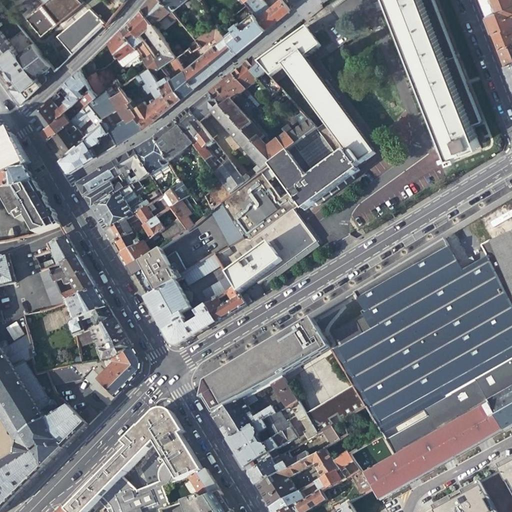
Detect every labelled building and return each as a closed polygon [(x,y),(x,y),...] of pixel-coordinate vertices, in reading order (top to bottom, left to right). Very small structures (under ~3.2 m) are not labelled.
[(29,0),(36,9),(37,10),(26,19),(43,39),(53,29),(84,3),(81,0),(29,0)] [(177,17),(172,11),(163,0),(150,0),(142,9),(155,28),(161,25),(157,20),(165,14),(171,22),(177,17)] [(163,0),(172,11),(185,0),(163,0)] [(247,0),(244,2),(247,5),(253,13),(254,14),(267,30),(291,12),(285,0),(282,0),(269,10),(262,0),(247,0)] [(388,0),(449,157),(450,157),(451,161),(459,158),(457,154),(480,146),(471,125),(480,121),(433,0),(388,0)] [(511,0),(478,0),(481,6),(486,18),(497,14),(511,8),(511,0)] [(511,8),(497,14),(486,18),(493,35),(511,27),(511,8)] [(72,55),(106,26),(90,9),(58,38),(72,55)] [(160,50),(152,55),(162,68),(169,62),(176,57),(155,28),(142,9),(137,15),(129,24),(139,37),(147,32),(160,50)] [(225,36),(239,53),(267,30),(254,14),(253,13),(225,36)] [(21,102),(22,102),(23,103),(39,88),(44,85),(43,84),(38,78),(50,68),(49,67),(29,47),(19,54),(13,47),(5,36),(0,29),(0,27),(2,26),(0,22),(0,64),(4,65),(6,66),(12,75),(14,77),(16,80),(10,90),(21,102)] [(139,37),(129,24),(122,30),(140,55),(149,69),(153,74),(156,72),(162,68),(152,55),(139,37)] [(176,57),(180,64),(189,58),(193,63),(198,59),(196,57),(203,51),(205,53),(208,51),(203,46),(218,34),(223,39),(225,36),(216,24),(195,40),(199,45),(191,51),(189,48),(176,57)] [(511,27),(493,35),(499,50),(511,44),(511,27)] [(282,200),(263,174),(261,175),(254,181),(233,197),(224,204),(245,239),(233,246),(217,256),(228,274),(235,286),(239,292),(248,285),(255,281),(258,284),(264,280),(265,279),(286,265),(284,263),(293,257),(295,259),(317,243),(318,243),(297,214),(296,215),(293,211),(300,206),(303,210),(310,205),(315,202),(321,197),(323,199),(325,199),(326,201),(355,180),(352,176),(359,171),(356,167),(375,154),(305,58),(320,47),(307,28),(295,37),(258,63),(268,73),(271,77),(284,69),(325,125),(319,130),(299,146),(275,165),(272,167),(291,193),(282,200)] [(122,68),(140,55),(122,30),(108,44),(120,59),(118,62),(122,68)] [(139,37),(152,55),(160,50),(147,32),(139,37)] [(218,34),(203,46),(208,51),(223,39),(218,34)] [(193,63),(184,70),(196,87),(239,53),(225,36),(223,39),(208,51),(205,53),(198,59),(193,63)] [(511,63),(511,44),(499,50),(505,66),(511,63)] [(177,75),(170,80),(183,98),(196,87),(184,70),(180,64),(176,57),(169,62),(177,75)] [(261,79),(268,73),(258,63),(254,59),(245,66),(259,82),(274,98),(283,90),(275,82),(269,87),(261,79)] [(248,91),(259,82),(245,66),(234,76),(248,91)] [(66,100),(67,101),(71,106),(80,97),(91,88),(86,78),(81,69),(73,76),(64,84),(73,94),(66,100)] [(121,87),(144,128),(159,117),(174,105),(153,74),(149,69),(121,87)] [(94,72),(86,78),(91,88),(98,96),(107,88),(94,72)] [(159,76),(156,72),(153,74),(174,105),(183,98),(170,80),(167,76),(162,80),(159,75),(159,76)] [(239,98),(248,91),(234,76),(210,95),(275,165),(299,146),(290,135),(270,150),(262,141),(266,138),(233,102),(238,98),(239,98)] [(134,134),(144,128),(121,87),(117,79),(107,88),(98,96),(90,104),(102,118),(119,109),(134,134)] [(98,96),(91,88),(80,97),(86,103),(75,113),(70,107),(42,132),(50,143),(57,152),(62,159),(102,121),(102,118),(90,104),(98,96)] [(37,126),(42,132),(70,107),(71,106),(67,101),(63,105),(58,99),(59,98),(55,94),(50,99),(29,117),(36,124),(37,126)] [(257,169),(261,175),(263,174),(272,167),(275,165),(210,95),(190,111),(212,139),(219,148),(225,143),(216,131),(204,118),(212,112),(238,139),(237,140),(261,165),(257,169)] [(203,147),(212,139),(190,111),(176,123),(186,136),(191,132),(199,142),(194,146),(204,159),(210,155),(204,148),(203,148),(203,147)] [(117,145),(102,121),(62,159),(61,160),(68,171),(73,172),(82,166),(113,148),(117,145)] [(287,132),(290,135),(299,146),(319,130),(311,121),(296,133),(291,128),(287,132)] [(193,145),(186,136),(176,123),(156,138),(170,164),(193,145)] [(151,175),(170,164),(156,138),(144,146),(135,151),(151,175)] [(0,161),(1,162),(2,170),(28,167),(21,155),(15,145),(14,143),(8,139),(0,139),(0,161)] [(114,164),(122,176),(126,183),(129,188),(140,182),(151,175),(135,151),(125,157),(114,164)] [(209,166),(216,174),(231,163),(224,154),(209,166)] [(232,186),(228,189),(233,197),(254,181),(249,175),(244,179),(231,163),(216,174),(221,181),(226,177),(232,186)] [(85,198),(112,182),(122,176),(114,164),(102,171),(78,186),(80,191),(85,198)] [(0,191),(20,189),(36,185),(38,184),(29,170),(28,167),(2,170),(0,170),(0,191)] [(116,188),(112,182),(85,198),(88,203),(92,210),(129,188),(126,183),(116,188)] [(143,187),(140,182),(129,188),(92,210),(95,215),(99,222),(128,205),(138,198),(134,192),(143,187)] [(183,184),(173,190),(182,203),(183,202),(192,196),(183,184)] [(0,191),(0,194),(6,205),(26,202),(42,196),(39,191),(36,185),(20,189),(0,191)] [(207,197),(215,211),(224,204),(233,197),(228,189),(224,185),(207,197)] [(149,198),(160,196),(159,190),(147,193),(149,198)] [(163,197),(171,209),(182,203),(173,190),(165,196),(163,197)] [(28,221),(36,236),(41,235),(60,228),(56,220),(46,203),(42,196),(26,202),(6,205),(14,219),(17,217),(21,224),(28,221)] [(138,198),(128,205),(99,222),(102,227),(106,233),(151,204),(149,200),(145,203),(141,196),(138,198)] [(318,207),(326,201),(325,199),(323,199),(321,197),(315,202),(310,205),(312,206),(314,207),(317,207),(318,207)] [(171,210),(179,221),(191,213),(183,202),(182,203),(171,209),(171,210)] [(139,218),(145,226),(156,220),(152,213),(158,209),(153,203),(151,204),(106,233),(110,240),(114,246),(116,245),(135,233),(130,224),(139,218)] [(217,219),(233,246),(245,239),(224,204),(215,211),(206,218),(199,224),(185,234),(193,243),(206,234),(205,233),(210,228),(210,227),(214,223),(213,222),(217,219)] [(166,213),(175,224),(179,221),(171,210),(166,213)] [(173,242),(185,234),(199,224),(191,213),(179,221),(175,224),(165,231),(173,242)] [(144,227),(152,239),(159,235),(164,231),(161,226),(162,225),(158,218),(156,220),(145,226),(144,227)] [(144,245),(135,233),(116,245),(121,255),(139,248),(144,245)] [(511,234),(492,243),(492,242),(481,248),(487,259),(463,273),(458,265),(443,241),(395,271),(355,294),(363,311),(361,312),(371,329),(361,335),(333,352),(397,458),(489,405),(488,403),(511,389),(511,366),(509,362),(511,360),(511,234)] [(167,246),(159,235),(152,239),(146,244),(153,256),(167,246)] [(52,260),(40,266),(44,273),(50,271),(80,258),(73,245),(69,238),(49,247),(57,261),(54,263),(52,260)] [(323,251),(317,243),(295,259),(293,257),(284,263),(286,265),(265,279),(271,287),(323,251)] [(153,256),(146,244),(144,245),(139,248),(121,255),(129,268),(152,256),(153,256)] [(212,255),(200,263),(180,275),(188,287),(219,266),(212,255)] [(58,420),(26,441),(34,454),(0,475),(0,321),(3,321),(0,312),(0,288),(16,284),(9,256),(0,257),(0,511),(4,511),(35,481),(53,463),(74,442),(89,427),(79,417),(70,407),(58,420)] [(162,274),(152,256),(129,268),(134,278),(139,286),(162,274)] [(74,285),(77,291),(95,283),(90,274),(83,262),(80,258),(50,271),(58,284),(64,281),(67,287),(74,285)] [(39,275),(52,310),(67,305),(63,297),(58,284),(50,271),(44,273),(39,275)] [(217,281),(225,292),(226,291),(235,286),(228,274),(217,281)] [(175,281),(145,298),(164,332),(190,322),(185,315),(194,309),(175,281)] [(203,290),(209,301),(216,297),(225,292),(217,281),(203,290)] [(221,305),(216,297),(209,301),(205,304),(210,311),(217,324),(247,306),(242,297),(239,292),(235,286),(226,291),(230,299),(221,305)] [(75,338),(77,337),(86,334),(84,329),(88,327),(86,322),(81,323),(80,320),(110,308),(104,299),(99,290),(67,305),(74,322),(71,323),(69,326),(75,338)] [(247,293),(242,297),(247,306),(253,302),(247,293)] [(113,313),(110,308),(80,320),(81,323),(86,322),(92,319),(95,325),(88,327),(84,329),(86,334),(117,320),(113,313)] [(200,317),(194,309),(185,315),(190,322),(197,319),(200,317)] [(197,319),(190,322),(164,332),(168,338),(171,344),(180,347),(196,337),(217,324),(210,311),(200,317),(197,319)] [(99,363),(100,365),(134,349),(125,333),(117,320),(86,334),(77,337),(79,347),(95,342),(102,360),(100,360),(99,363)] [(331,348),(333,352),(361,335),(353,321),(334,332),(325,338),(331,348)] [(0,398),(26,441),(58,420),(54,414),(58,411),(59,408),(54,400),(52,399),(50,401),(26,363),(32,359),(31,353),(34,353),(29,336),(10,348),(7,342),(0,346),(0,398)] [(92,390),(109,407),(142,374),(142,363),(140,359),(135,351),(134,349),(100,365),(83,365),(47,373),(54,387),(83,380),(86,379),(96,373),(102,380),(94,387),(92,390)] [(96,373),(86,379),(94,387),(102,380),(96,373)] [(229,443),(230,442),(300,402),(286,378),(274,385),(284,402),(256,419),(248,406),(257,401),(255,396),(213,417),(220,428),(229,443)] [(86,379),(83,380),(92,390),(94,387),(86,379)] [(511,389),(488,403),(489,405),(397,458),(365,477),(379,502),(421,478),(440,467),(475,447),(504,431),(505,432),(511,428),(511,389)] [(291,419),(295,417),(297,416),(307,432),(303,434),(309,442),(319,436),(300,402),(230,442),(235,450),(245,468),(250,476),(282,457),(278,450),(297,439),(288,424),(292,421),(291,419)] [(89,407),(79,417),(89,427),(99,417),(89,407)] [(98,481),(93,477),(72,498),(77,502),(73,507),(68,511),(90,511),(91,511),(92,511),(95,511),(104,503),(107,505),(111,509),(112,511),(164,511),(174,507),(164,489),(181,482),(203,473),(181,436),(184,433),(173,415),(154,414),(125,444),(129,448),(98,481)] [(331,446),(340,440),(333,428),(324,433),(331,446)] [(314,467),(322,480),(341,470),(336,461),(333,463),(325,449),(311,457),(257,488),(264,499),(270,509),(298,494),(290,481),(314,467)] [(287,466),(282,457),(250,476),(253,480),(257,488),(311,457),(309,453),(287,466)] [(300,493),(298,494),(270,509),(272,511),(288,511),(323,493),(360,472),(350,453),(336,461),(341,470),(322,480),(317,483),(321,490),(304,499),(300,493)] [(433,509),(435,511),(511,511),(511,459),(499,467),(501,472),(478,485),(433,509)] [(193,484),(202,498),(221,492),(214,480),(208,471),(203,473),(181,482),(184,488),(193,484)] [(233,511),(228,503),(221,492),(202,498),(194,500),(187,502),(190,511),(233,511)] [(310,511),(328,502),(323,493),(288,511),(310,511)] [(353,511),(349,503),(339,509),(340,511),(353,511)]
